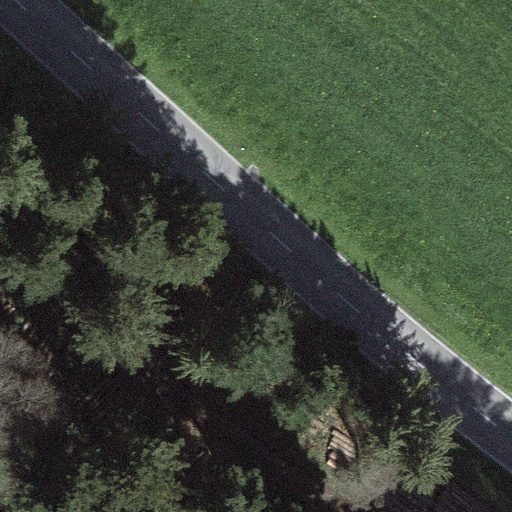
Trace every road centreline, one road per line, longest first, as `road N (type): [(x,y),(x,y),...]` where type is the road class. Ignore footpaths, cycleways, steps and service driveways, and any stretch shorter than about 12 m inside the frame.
road 1 (tertiary): [(511,429),(325,281),(15,0)]
road 2 (track): [(331,511),(127,350),(0,278)]
